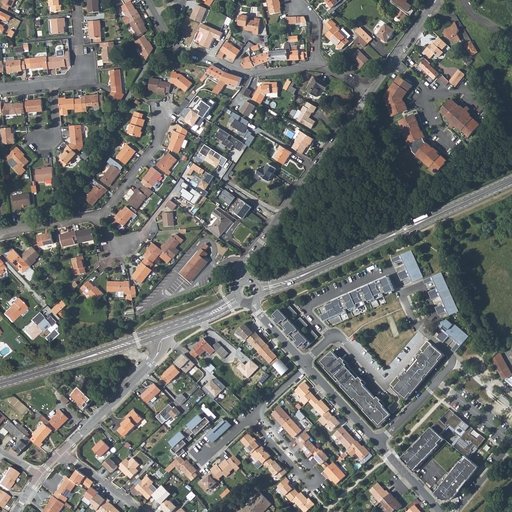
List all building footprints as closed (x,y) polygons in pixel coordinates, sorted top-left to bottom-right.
[(63,0),(49,0),(50,6),(51,6),(52,12),(61,11),(61,7),(60,4),(61,4),(61,1),(63,0)] [(100,12),(99,0),(88,0),(89,7),(88,7),(88,10),(89,10),(89,13),(100,12)] [(281,9),(279,0),(267,0),(270,14),(281,12),(280,9),(281,9)] [(327,0),(329,2),(328,3),(332,8),(341,0),(327,0)] [(390,0),(390,1),(401,10),(395,17),(396,18),(395,19),(396,20),(398,23),(400,23),(401,21),(402,22),(407,15),(410,17),(414,11),(411,9),(413,7),(408,3),(409,0),(390,0)] [(131,23),(141,17),(139,14),(138,14),(136,10),(131,1),(127,3),(121,7),(127,17),(123,19),(127,25),(131,23)] [(197,5),(191,18),(201,23),(207,9),(197,5)] [(12,17),(0,10),(0,31),(3,33),(5,30),(4,26),(0,23),(0,20),(1,19),(6,22),(10,20),(12,17)] [(249,17),(239,15),(238,26),(245,27),(245,30),(253,32),(253,34),(259,35),(261,20),(255,19),(255,21),(248,20),(249,17)] [(143,21),(141,17),(131,23),(138,36),(148,31),(145,25),(142,21),(143,21)] [(51,19),(53,34),(65,33),(64,26),(66,26),(65,18),(51,19)] [(326,23),(331,29),(335,25),(336,24),(331,19),(326,23)] [(102,38),(101,21),(89,22),(90,28),(89,28),(90,39),(95,38),(102,38)] [(442,34),(443,35),(446,37),(447,36),(449,39),(452,40),(455,40),(457,39),(461,39),(457,33),(458,29),(453,21),(450,24),(451,26),(443,30),(444,31),(442,34)] [(204,33),(200,44),(210,48),(215,37),(220,39),(223,32),(203,24),(200,31),(204,33)] [(381,32),(379,36),(382,38),(382,39),(382,41),(384,42),(386,42),(387,42),(390,38),(390,39),(393,35),(392,34),(396,30),(388,24),(385,28),(383,26),(382,27),(379,29),(380,31),(381,32)] [(333,31),(330,33),(327,36),(331,40),(333,39),(342,48),(349,41),(339,31),(340,30),(335,25),(331,29),(333,31)] [(366,31),(362,27),(357,32),(361,36),(366,31)] [(366,31),(361,36),(369,43),(374,38),(366,31)] [(136,42),(146,62),(150,56),(154,49),(152,45),(151,46),(149,42),(146,36),(136,42)] [(287,51),(288,60),(304,59),(304,52),(299,52),(299,51),(297,51),(297,45),(295,45),(295,41),(298,41),(298,36),(289,36),(290,46),(291,51),(287,51)] [(365,47),(369,43),(361,36),(354,42),(357,45),(361,42),(365,47)] [(441,52),(447,46),(439,38),(430,47),(429,46),(424,52),(425,54),(424,55),(424,56),(429,61),(434,55),(438,59),(443,54),(441,52)] [(340,49),(342,48),(333,39),(331,40),(340,49)] [(474,44),(470,39),(467,42),(466,44),(472,53),(478,50),(477,49),(474,44)] [(240,51),(227,41),(226,41),(224,44),(222,47),(221,50),(218,56),(222,59),(225,53),(234,60),(240,51)] [(116,46),(116,42),(103,43),(102,43),(102,47),(104,47),(105,54),(105,59),(104,59),(104,64),(116,63),(114,46),(116,46)] [(280,60),(288,60),(287,51),(291,51),(290,46),(290,43),(290,42),(286,42),(287,50),(270,51),(271,61),(280,59),(280,60)] [(464,44),(471,54),(472,53),(466,44),(467,42),(464,44)] [(17,47),(17,51),(30,52),(30,43),(24,43),(24,47),(17,47)] [(58,56),(47,57),(48,69),(56,68),(56,67),(70,66),(69,51),(65,52),(65,50),(58,51),(58,56)] [(359,50),(351,58),(356,63),(355,65),(360,70),(369,61),(359,50)] [(270,51),(251,58),(255,66),(268,61),(271,61),(270,51)] [(48,73),(48,69),(47,57),(30,58),(30,59),(25,59),(25,62),(25,69),(31,68),(31,69),(44,68),(44,74),(48,73)] [(250,57),(241,61),(245,69),(255,66),(251,58),(250,57)] [(420,66),(434,80),(440,74),(430,65),(430,64),(426,60),(420,66)] [(22,70),(25,70),(25,69),(25,62),(21,62),(21,61),(6,62),(7,73),(22,71),(22,70)] [(242,86),(245,79),(227,73),(226,73),(212,65),(207,73),(206,72),(200,80),(202,82),(207,77),(209,78),(211,76),(221,80),(213,91),(218,94),(226,82),(239,86),(239,85),(242,86)] [(122,88),(121,70),(110,71),(112,92),(110,95),(119,100),(123,93),(122,88)] [(458,70),(450,82),(456,88),(465,74),(458,70)] [(177,74),(173,73),(172,82),(171,85),(174,85),(177,87),(178,86),(180,88),(185,92),(192,84),(182,76),(177,75),(177,74)] [(405,80),(399,76),(384,97),(387,103),(389,108),(388,108),(392,116),(401,112),(401,111),(403,110),(403,112),(408,110),(404,102),(403,102),(402,99),(402,98),(409,87),(410,88),(412,85),(410,84),(411,82),(406,79),(405,80)] [(440,80),(447,86),(450,82),(443,76),(440,80)] [(298,79),(295,77),(293,81),(288,90),(294,93),(297,88),(293,86),(298,79)] [(312,83),(307,91),(317,96),(322,87),(327,90),(329,84),(316,77),(312,83)] [(166,92),(170,93),(171,85),(172,82),(161,81),(161,80),(152,78),(150,90),(154,91),(158,91),(158,93),(158,94),(166,95),(166,92)] [(284,87),(288,90),(293,81),(289,79),(284,87)] [(260,85),(252,99),(261,104),(267,93),(279,92),(278,86),(276,86),(275,82),(271,82),(271,81),(266,82),(266,85),(263,85),(260,85)] [(253,91),(247,88),(243,94),(250,97),(253,91)] [(99,95),(82,97),(82,99),(83,113),(87,112),(87,107),(94,106),(94,112),(100,111),(100,108),(104,107),(104,104),(106,103),(105,98),(103,98),(103,96),(99,96),(99,95)] [(75,113),(83,113),(82,99),(74,100),(74,99),(66,100),(66,98),(58,99),(60,111),(60,116),(68,115),(67,111),(75,110),(75,113)] [(196,104),(192,109),(204,118),(216,102),(211,99),(208,103),(201,99),(198,104),(196,104)] [(459,128),(469,138),(480,126),(470,116),(460,107),(452,99),(441,111),(449,119),(459,128)] [(29,103),(24,103),(25,112),(29,112),(30,113),(43,112),(42,100),(29,102),(29,103)] [(248,101),(241,112),(250,117),(250,116),(253,119),(255,115),(252,113),(256,106),(248,101)] [(294,118),(313,129),(317,122),(310,118),(309,117),(310,115),(311,116),(314,112),(315,113),(318,107),(309,102),(306,107),(305,106),(302,111),(299,109),(294,118)] [(6,103),(1,104),(2,113),(3,115),(19,114),(25,113),(25,112),(24,103),(18,104),(6,104),(6,103)] [(460,107),(470,116),(471,115),(468,112),(470,110),(467,107),(465,110),(461,106),(460,107)] [(188,117),(186,121),(193,127),(195,124),(199,127),(205,118),(204,118),(192,109),(186,116),(188,117)] [(137,112),(130,133),(141,137),(143,132),(142,132),(143,128),(144,128),(147,121),(143,120),(145,115),(137,112)] [(234,112),(232,116),(229,121),(235,125),(234,127),(241,131),(239,134),(245,137),(250,130),(247,129),(247,126),(250,122),(244,118),(241,123),(238,121),(241,117),(234,112)] [(444,163),(446,161),(440,156),(437,153),(438,152),(433,148),(432,149),(429,146),(430,146),(426,142),(426,143),(425,142),(423,138),(425,137),(422,131),(420,132),(418,128),(420,128),(414,113),(408,115),(408,117),(399,121),(400,124),(401,124),(404,131),(402,131),(408,144),(409,143),(412,150),(412,151),(419,157),(425,162),(425,163),(435,173),(437,170),(438,171),(445,164),(444,163)] [(459,128),(449,119),(448,120),(452,124),(449,126),(452,129),(455,126),(458,129),(459,128)] [(83,142),(82,125),(70,126),(71,143),(83,142)] [(172,142),(169,149),(179,153),(182,146),(186,148),(189,141),(185,139),(188,132),(180,125),(177,132),(175,131),(171,141),(172,142)] [(12,135),(11,128),(4,128),(2,128),(4,145),(13,144),(13,143),(15,143),(14,135),(12,135)] [(219,132),(216,136),(224,142),(223,143),(231,149),(234,145),(237,147),(236,148),(240,151),(245,143),(234,137),(231,141),(228,139),(231,135),(221,129),(219,132)] [(298,140),(293,148),(303,154),(308,146),(307,146),(309,143),(311,145),(314,139),(299,130),(294,138),(298,140)] [(256,137),(252,134),(248,141),(252,144),(256,137)] [(128,144),(118,157),(126,164),(137,151),(128,144)] [(212,149),(205,145),(200,153),(207,157),(205,160),(212,165),(213,163),(218,166),(219,164),(223,167),(228,160),(216,152),(214,156),(209,154),(212,149)] [(25,155),(17,146),(9,154),(12,157),(11,158),(12,159),(8,162),(8,163),(19,174),(23,170),(22,169),(24,167),(29,162),(24,156),(25,155)] [(65,168),(77,154),(68,146),(63,152),(64,153),(60,158),(63,161),(61,164),(65,168)] [(277,151),(273,158),(284,165),(292,153),(281,146),(278,151),(277,151)] [(163,160),(159,166),(166,171),(168,168),(171,170),(179,160),(171,153),(168,157),(165,161),(163,160)] [(113,164),(102,179),(108,185),(114,178),(115,179),(122,170),(124,167),(113,158),(110,162),(113,164)] [(202,175),(204,170),(194,164),(188,173),(191,175),(194,170),(202,175)] [(260,168),(257,173),(261,176),(260,176),(268,181),(276,169),(268,164),(264,170),(260,168)] [(36,182),(53,180),(52,167),(41,168),(41,170),(35,170),(36,182)] [(146,179),(144,182),(147,184),(152,189),(163,174),(153,167),(151,170),(149,173),(150,174),(146,179)] [(199,185),(196,190),(201,193),(204,196),(207,191),(204,189),(213,176),(208,173),(203,179),(198,185),(199,185)] [(185,181),(182,186),(184,188),(181,192),(183,193),(181,195),(189,201),(193,203),(201,193),(196,190),(193,188),(190,192),(186,189),(189,185),(185,181)] [(102,198),(109,190),(100,184),(98,187),(97,186),(86,199),(94,205),(101,197),(102,198)] [(137,192),(129,201),(138,208),(148,196),(150,197),(154,191),(152,189),(147,184),(142,190),(139,188),(136,192),(137,192)] [(224,189),(218,197),(228,205),(234,197),(224,189)] [(29,193),(12,196),(14,208),(18,207),(18,206),(25,205),(30,204),(29,193)] [(172,200),(168,204),(174,210),(178,205),(175,203),(172,200)] [(242,200),(232,211),(241,218),(250,207),(242,200)] [(122,210),(111,223),(121,230),(128,222),(132,217),(135,220),(139,216),(127,206),(123,211),(122,210)] [(208,225),(218,233),(229,219),(219,211),(213,207),(209,211),(215,216),(210,222),(208,225)] [(174,212),(164,213),(166,226),(176,225),(174,212)] [(208,225),(206,228),(215,234),(216,236),(218,233),(208,225)] [(85,229),(81,230),(83,242),(95,240),(93,229),(85,231),(85,229)] [(75,238),(79,237),(77,231),(62,234),(63,242),(70,241),(70,243),(76,242),(75,238)] [(52,233),(37,236),(40,247),(54,244),(52,233)] [(165,243),(161,247),(175,258),(181,250),(177,247),(182,242),(182,243),(185,240),(177,234),(175,237),(173,236),(167,244),(165,243)] [(22,238),(18,242),(24,248),(28,245),(22,238)] [(148,257),(155,263),(162,254),(163,256),(171,263),(175,258),(161,247),(155,242),(152,246),(153,247),(146,256),(148,257)] [(28,250),(21,256),(30,266),(31,267),(37,261),(36,260),(40,256),(32,247),(29,251),(28,250)] [(8,257),(19,269),(23,270),(30,267),(30,266),(21,256),(15,249),(11,253),(12,253),(8,257)] [(209,254),(205,251),(202,249),(198,253),(205,259),(209,254)] [(412,255),(410,251),(392,259),(394,263),(403,260),(407,270),(398,274),(401,281),(411,277),(413,283),(424,278),(421,273),(420,273),(416,265),(418,265),(413,255),(412,255)] [(205,259),(198,253),(181,273),(192,282),(209,262),(205,259)] [(86,260),(85,256),(83,256),(74,258),(77,275),(87,273),(86,268),(84,261),(86,260)] [(148,259),(145,262),(152,269),(155,265),(148,259)] [(143,284),(154,270),(152,269),(145,262),(142,265),(143,266),(135,277),(143,284)] [(459,312),(442,273),(423,281),(425,285),(434,281),(437,289),(429,293),(432,301),(441,297),(444,305),(436,308),(439,316),(448,312),(450,317),(459,312)] [(322,315),(324,321),(339,315),(339,316),(347,313),(345,310),(349,308),(351,311),(365,305),(364,302),(368,300),(369,303),(384,297),(382,294),(386,292),(387,294),(394,291),(388,277),(333,301),(333,303),(320,309),(323,315),(322,315)] [(91,281),(83,288),(89,294),(91,293),(98,301),(105,295),(99,288),(98,289),(97,287),(91,281)] [(126,294),(133,295),(132,287),(131,282),(127,281),(127,282),(109,282),(109,292),(121,292),(121,297),(126,297),(126,294)] [(71,287),(74,291),(79,286),(76,283),(71,287)] [(10,306),(7,309),(15,318),(26,307),(17,298),(12,302),(14,304),(11,306),(10,306)] [(64,302),(53,312),(58,317),(68,307),(64,302)] [(288,307),(295,315),(297,313),(290,305),(288,307)] [(11,322),(15,318),(7,309),(3,313),(11,322)] [(279,309),(273,315),(304,349),(311,343),(279,309)] [(50,316),(45,320),(39,313),(32,320),(34,322),(24,331),(32,339),(41,331),(43,333),(49,326),(50,327),(55,322),(50,316)] [(298,319),(306,327),(308,325),(300,317),(298,319)] [(453,325),(447,320),(437,325),(443,330),(437,337),(443,343),(450,336),(458,343),(451,350),(455,353),(468,338),(464,335),(465,334),(457,327),(456,328),(453,325)] [(243,336),(248,341),(249,340),(256,333),(253,329),(252,331),(250,328),(252,327),(248,323),(236,334),(240,338),(243,336)] [(311,328),(309,330),(316,338),(318,336),(311,328)] [(256,333),(249,340),(260,352),(264,348),(268,344),(257,332),(256,333)] [(204,338),(193,349),(190,353),(195,358),(198,355),(199,356),(206,350),(210,355),(214,350),(223,359),(228,354),(217,342),(214,345),(214,344),(212,347),(204,338)] [(397,376),(390,385),(406,399),(414,389),(416,391),(425,380),(424,379),(427,375),(428,376),(437,365),(436,364),(443,355),(427,341),(420,350),(423,352),(424,353),(421,355),(420,354),(417,358),(419,360),(408,374),(407,373),(404,376),(403,375),(400,378),(397,376)] [(267,351),(264,348),(260,352),(262,355),(263,355),(272,364),(279,357),(274,352),(274,353),(272,351),(273,351),(270,348),(267,351)] [(334,350),(321,362),(380,425),(393,413),(385,405),(378,397),(366,384),(367,383),(364,381),(365,379),(362,376),(359,378),(347,365),(348,364),(346,361),(347,360),(343,356),(341,358),(334,350)] [(184,353),(175,362),(187,373),(195,364),(184,353)] [(492,361),(503,380),(511,374),(511,372),(501,353),(492,361)] [(436,364),(437,365),(445,356),(443,355),(436,364)] [(278,368),(284,375),(290,369),(282,359),(275,364),(279,368),(278,368)] [(212,372),(217,367),(211,362),(207,368),(212,372)] [(174,365),(162,377),(168,383),(180,372),(179,370),(177,368),(174,365)] [(83,386),(89,380),(84,375),(78,381),(83,386)] [(212,379),(203,389),(213,399),(223,390),(212,379)] [(302,399),(307,404),(310,400),(316,395),(310,388),(311,388),(310,386),(311,385),(306,381),(297,390),(304,398),(302,399)] [(154,383),(141,396),(148,403),(151,400),(153,402),(157,398),(155,396),(161,391),(154,383)] [(195,386),(185,397),(187,399),(197,388),(195,386)] [(75,399),(85,409),(90,404),(89,403),(92,400),(80,387),(77,390),(76,389),(74,391),(75,392),(72,395),(75,399)] [(406,399),(408,400),(416,391),(414,389),(406,399)] [(179,396),(175,400),(181,405),(187,399),(185,397),(183,395),(180,398),(179,396)] [(321,400),(316,395),(310,400),(324,415),(330,410),(332,408),(327,403),(326,404),(325,402),(325,401),(323,398),(321,400)] [(66,405),(70,401),(65,396),(61,399),(66,405)] [(380,396),(378,397),(385,405),(386,404),(382,400),(383,399),(380,396)] [(162,424),(166,420),(167,421),(172,416),(174,418),(180,412),(175,407),(173,409),(169,405),(156,417),(162,424)] [(292,417),(281,406),(273,414),(283,425),(292,417)] [(123,416),(126,419),(128,416),(127,415),(130,412),(133,414),(136,412),(132,408),(123,416)] [(58,414),(57,414),(65,422),(69,418),(60,409),(57,412),(58,414)] [(324,415),(320,419),(325,424),(329,421),(335,427),(342,421),(336,414),(335,415),(330,410),(324,415)] [(116,429),(122,435),(141,417),(136,412),(133,414),(130,412),(127,415),(128,416),(126,419),(120,424),(121,425),(116,429)] [(440,419),(432,427),(440,435),(450,426),(456,430),(454,432),(460,436),(461,437),(456,444),(469,455),(473,451),(471,450),(475,446),(478,449),(486,439),(481,435),(478,440),(470,434),(474,429),(454,413),(447,423),(446,424),(440,419)] [(58,430),(65,422),(57,414),(50,422),(58,430)] [(205,431),(211,426),(206,420),(204,421),(199,416),(188,426),(190,428),(183,434),(181,433),(170,443),(175,448),(171,452),(175,456),(177,455),(180,458),(181,456),(185,453),(186,452),(183,449),(189,444),(186,441),(189,439),(191,441),(194,439),(192,436),(196,432),(198,435),(202,432),(201,430),(202,429),(204,430),(205,431)] [(289,429),(296,437),(303,430),(292,417),(283,425),(288,430),(289,429)] [(209,435),(207,437),(213,444),(232,426),(227,421),(226,422),(223,419),(220,422),(221,424),(214,431),(212,429),(207,434),(209,435)] [(11,445),(7,449),(18,455),(31,440),(24,433),(17,427),(10,420),(5,426),(21,440),(14,448),(11,445)] [(328,423),(325,425),(331,431),(334,429),(328,423)] [(20,424),(17,427),(24,433),(27,431),(20,424)] [(35,436),(31,440),(40,448),(44,444),(42,442),(52,431),(44,424),(33,435),(35,436)] [(344,425),(335,432),(349,447),(357,439),(344,425)] [(449,428),(454,432),(456,430),(450,426),(440,435),(441,436),(449,428)] [(6,435),(9,431),(4,427),(1,431),(6,435)] [(440,435),(432,427),(422,438),(407,454),(406,454),(401,459),(408,466),(409,465),(414,471),(440,445),(438,444),(443,438),(441,436),(440,435)] [(305,451),(309,456),(314,452),(319,448),(310,438),(312,436),(307,431),(298,440),(302,445),(304,446),(303,447),(306,450),(305,451)] [(242,441),(253,453),(262,445),(259,442),(258,442),(254,438),(250,433),(242,441)] [(102,439),(93,449),(100,456),(109,447),(102,439)] [(349,447),(348,448),(353,454),(357,451),(363,458),(372,451),(371,450),(365,444),(363,445),(357,439),(349,447)] [(265,448),(262,445),(253,453),(252,454),(259,461),(261,459),(265,463),(264,463),(267,466),(274,460),(271,457),(272,456),(269,452),(268,452),(264,449),(265,448)] [(473,451),(469,455),(472,457),(478,449),(475,446),(471,450),(473,451)] [(319,448),(314,452),(317,454),(315,455),(327,468),(330,464),(326,460),(330,456),(323,448),(322,449),(319,447),(319,448)] [(357,453),(353,456),(359,463),(363,461),(357,453)] [(126,457),(117,465),(125,473),(126,472),(127,473),(130,477),(138,469),(135,467),(139,463),(132,456),(128,460),(126,457)] [(186,461),(181,456),(180,458),(166,469),(170,472),(176,467),(180,471),(182,470),(192,480),(198,475),(196,472),(198,470),(188,459),(186,461)] [(479,467),(465,456),(435,494),(440,498),(439,499),(440,500),(441,500),(442,500),(443,500),(444,501),(445,501),(446,501),(447,501),(448,501),(449,501),(450,501),(451,500),(452,500),(453,500),(468,481),(475,473),(474,473),(479,467)] [(109,457),(101,465),(105,468),(106,466),(111,471),(114,468),(117,465),(109,457)] [(236,470),(240,467),(239,466),(236,463),(232,458),(229,461),(227,459),(223,463),(224,464),(222,466),(220,466),(218,464),(212,470),(213,471),(219,478),(224,474),(226,477),(230,473),(230,471),(234,468),(236,470)] [(277,475),(280,479),(288,471),(284,467),(284,468),(282,466),(278,462),(278,463),(276,460),(269,466),(271,469),(277,475)] [(330,464),(327,468),(332,473),(330,475),(337,483),(347,474),(335,461),(330,464)] [(3,476),(0,480),(0,486),(7,492),(13,483),(11,482),(17,474),(7,467),(2,476),(3,476)] [(82,482),(90,488),(94,482),(78,470),(72,479),(77,483),(80,485),(82,482)] [(216,485),(221,480),(219,478),(213,471),(209,474),(210,474),(205,478),(206,479),(205,480),(204,479),(199,483),(207,491),(210,488),(212,490),(217,486),(216,485)] [(143,495),(147,499),(154,493),(148,487),(152,482),(146,475),(141,480),(138,477),(132,483),(135,486),(134,487),(137,491),(138,490),(141,493),(142,492),(143,494),(143,495)] [(441,486),(446,478),(443,475),(437,484),(441,486)] [(72,479),(67,476),(65,480),(66,481),(58,492),(58,491),(55,496),(64,503),(65,504),(69,499),(67,498),(77,483),(72,479)] [(291,480),(287,477),(278,485),(292,500),(294,498),(300,493),(294,487),(293,486),(293,485),(290,481),(291,480)] [(375,494),(381,500),(384,497),(391,491),(388,488),(387,489),(379,480),(371,488),(376,493),(375,494)] [(86,495),(93,501),(99,493),(100,492),(93,486),(86,495)] [(0,490),(0,504),(5,507),(11,497),(0,490)] [(395,494),(392,490),(391,491),(384,497),(387,500),(382,504),(387,511),(389,511),(396,507),(396,506),(397,505),(399,507),(404,503),(396,495),(395,496),(393,495),(395,494)] [(300,493),(294,498),(306,511),(315,503),(310,496),(308,498),(307,497),(302,491),(300,493)] [(244,508),(236,511),(262,511),(271,504),(259,492),(244,508)] [(94,507),(98,510),(107,499),(99,493),(93,501),(92,502),(96,505),(94,507)] [(42,510),(44,511),(57,511),(64,503),(55,496),(52,494),(49,499),(50,500),(42,510)] [(97,511),(98,511),(109,511),(115,506),(110,502),(111,500),(108,498),(107,499),(98,510),(97,511)] [(424,511),(421,508),(419,506),(416,502),(408,510),(410,511),(424,511)]
